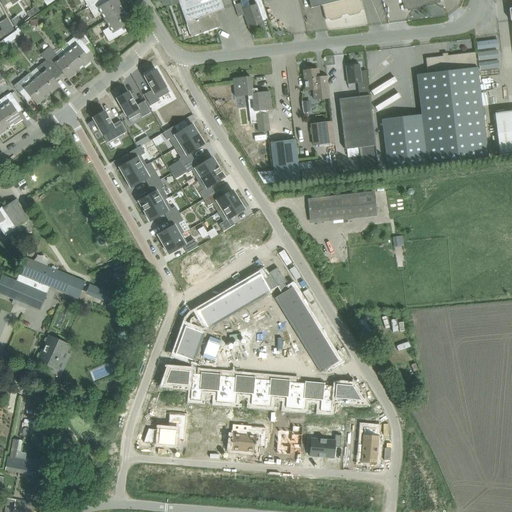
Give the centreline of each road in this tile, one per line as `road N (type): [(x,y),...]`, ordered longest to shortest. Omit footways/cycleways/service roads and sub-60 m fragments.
road 1 (unclassified): [(476,0),(465,24),(449,30),(182,58)]
road 2 (unclassified): [(124,456),(393,477)]
road 3 (residential): [(66,112),(171,301)]
road 4 (unclassified): [(154,356),(338,376),(363,366)]
road 5 (residential): [(284,238),(186,81),(182,58)]
road 6 (track): [(119,503),(20,384)]
road 7 (residential): [(363,366),(284,238)]
road 8 (residential): [(284,238),(171,301)]
road 9 (residential): [(66,112),(160,34)]
